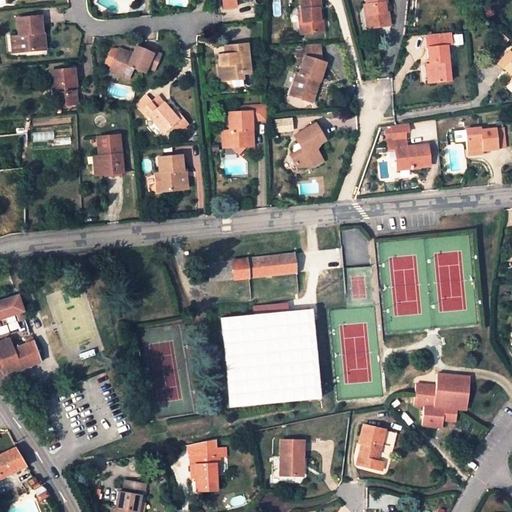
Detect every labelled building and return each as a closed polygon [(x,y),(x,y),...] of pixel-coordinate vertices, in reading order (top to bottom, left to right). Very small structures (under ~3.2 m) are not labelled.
[(236,0),(222,0),(224,8),(237,7),(236,0)] [(302,20),(297,21),(298,33),(321,31),(320,19),(317,19),(316,7),(319,6),(318,0),(300,0),(301,8),(302,20)] [(364,0),(365,10),(361,11),(362,24),(386,21),(384,8),(381,9),(379,0),(364,0)] [(21,52),(42,50),(40,33),(43,33),(41,17),(17,19),(19,35),(21,52)] [(429,61),(431,79),(449,77),(446,42),(450,42),(449,29),(426,31),(429,61)] [(46,32),(43,33),(40,33),(42,50),(48,49),(46,32)] [(21,52),(19,35),(12,35),(14,53),(21,52)] [(310,96),(315,98),(320,88),(316,86),(319,80),(321,81),(327,62),(322,60),(321,42),(306,44),(307,53),(304,62),(308,63),(303,76),(299,75),(294,90),(301,93),(300,96),(302,100),(304,101),(308,99),(310,96)] [(230,73),(230,79),(241,77),(240,72),(249,71),(246,43),(226,46),(227,54),(220,55),(220,63),(217,64),(219,75),(230,73)] [(146,68),(151,54),(152,52),(136,45),(132,55),(118,48),(111,66),(118,69),(116,73),(129,78),(133,67),(144,72),(146,68)] [(101,62),(111,66),(118,48),(111,46),(108,47),(101,62)] [(511,53),(507,49),(496,61),(511,73),(508,77),(511,80),(511,53)] [(151,54),(146,68),(153,71),(158,57),(151,54)] [(76,86),(74,69),(50,71),(51,88),(53,88),(55,106),(76,103),(74,86),(76,86)] [(292,97),(302,100),(300,96),(301,93),(294,90),(292,97)] [(161,104),(165,101),(159,95),(156,98),(161,104)] [(313,105),(315,98),(310,96),(308,99),(304,101),(313,105)] [(149,104),(142,111),(147,117),(150,115),(163,132),(170,126),(176,133),(188,123),(182,116),(179,118),(174,113),(165,101),(161,104),(156,98),(149,104)] [(142,111),(149,104),(145,99),(137,105),(142,111)] [(233,146),(239,152),(245,145),(254,144),(253,119),(268,118),(268,116),(267,103),(242,106),(242,110),(230,111),(231,129),(223,130),(224,146),(233,146)] [(291,119),(276,120),(277,128),(292,126),(291,119)] [(394,147),(396,164),(409,164),(409,165),(428,164),(426,144),(405,146),(404,136),(400,137),(400,130),(408,130),(407,121),(390,124),(390,137),(387,138),(388,148),(394,147)] [(309,158),(312,164),(313,165),(323,159),(315,145),(325,139),(315,123),(296,135),(302,147),(291,153),(297,165),(298,164),(309,158)] [(481,145),(481,147),(496,145),(494,126),(481,127),(479,125),(464,127),(466,146),(481,145)] [(103,156),(105,174),(124,173),(120,135),(98,138),(100,156),(103,156)] [(173,186),(186,184),(185,175),(183,174),(183,170),(184,170),(183,155),(160,158),(162,172),(157,172),(159,192),(173,190),(173,186)] [(103,156),(100,156),(93,157),(95,176),(105,174),(103,156)] [(341,246),(216,258),(218,277),(343,266),(341,246)] [(0,377),(32,363),(39,360),(30,333),(24,336),(26,342),(24,343),(12,347),(8,338),(0,341),(0,317),(12,313),(14,320),(24,317),(16,294),(0,299),(0,377)] [(262,314),(222,317),(228,406),(269,401),(321,398),(310,308),(262,314)] [(436,422),(441,422),(441,419),(454,421),(455,408),(464,410),(467,383),(461,382),(462,375),(436,372),(434,385),(415,382),(412,402),(421,404),(419,424),(435,426),(436,422)] [(396,431),(364,423),(360,441),(362,442),(357,463),(381,468),(383,461),(378,460),(382,442),(393,445),(396,431)] [(279,475),(299,475),(299,457),(302,457),(302,440),(280,440),(279,475)] [(190,444),(191,457),(215,455),(214,442),(190,444)] [(0,478),(26,465),(16,448),(0,456),(0,478)] [(218,490),(216,473),(215,455),(191,457),(192,474),(196,473),(196,479),(197,491),(218,490)] [(29,481),(32,488),(40,501),(49,496),(45,490),(44,489),(39,485),(34,478),(29,481)] [(136,511),(141,484),(125,481),(123,493),(118,493),(116,510),(115,511),(136,511)] [(145,485),(141,484),(136,511),(143,511),(145,504),(143,503),(145,485)]
